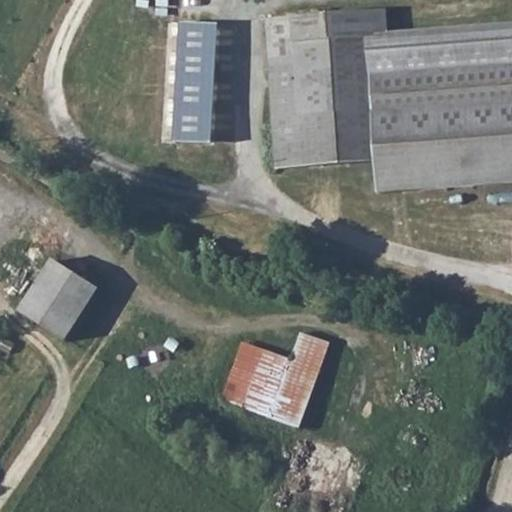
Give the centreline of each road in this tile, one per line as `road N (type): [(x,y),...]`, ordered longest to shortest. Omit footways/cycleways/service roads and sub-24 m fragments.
road 1 (track): [(240,0),(255,169),(281,214),(342,241),(511,281)]
road 2 (track): [(0,100),(164,192),(281,214)]
